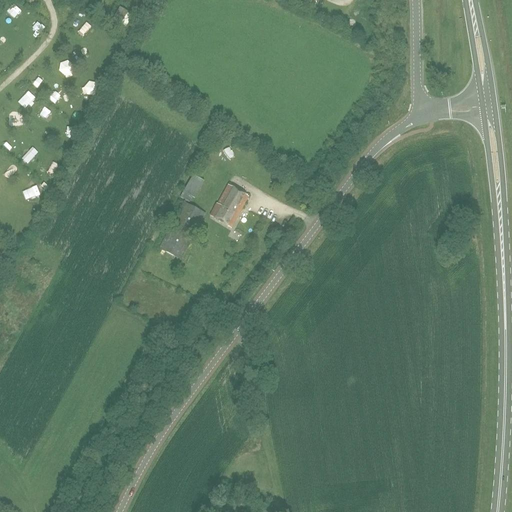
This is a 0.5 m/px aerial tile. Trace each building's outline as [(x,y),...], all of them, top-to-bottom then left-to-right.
[(3,14),(10,21),(17,15),(11,7),(3,14)] [(127,12),(120,8),(111,22),(118,27),(127,12)] [(87,20),(81,27),(91,35),(97,28),(87,20)] [(106,32),(99,42),(106,47),(113,37),(106,32)] [(108,70),(102,76),(106,80),(113,74),(108,70)] [(32,80),(29,84),(38,92),(41,88),(32,80)] [(0,82),(0,95),(1,96),(8,89),(1,81),(0,82)] [(85,81),(82,90),(94,93),(96,84),(85,81)] [(193,176),(182,193),(180,197),(190,204),(193,199),(195,200),(204,182),(193,176)] [(43,194),(50,186),(46,182),(39,190),(43,194)] [(12,183),(5,189),(13,197),(20,191),(12,183)] [(218,205),(217,204),(210,218),(231,229),(248,197),(228,187),(218,205)] [(30,211),(37,206),(32,199),(24,204),(30,211)] [(184,204),(159,250),(181,261),(205,215),(184,204)]
